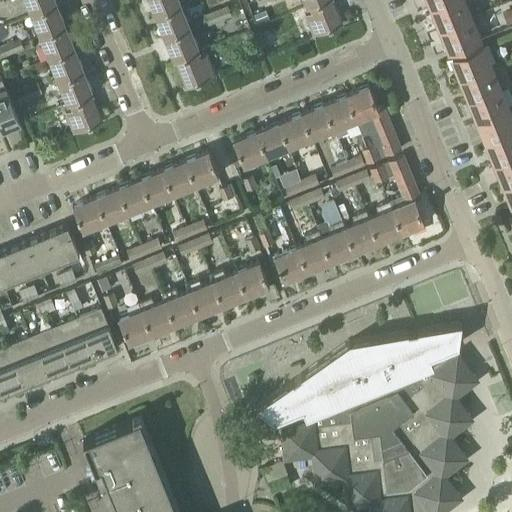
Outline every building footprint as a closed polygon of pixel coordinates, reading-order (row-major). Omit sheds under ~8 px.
[(24,0),(31,17),(56,6),(53,0),(24,0)] [(149,0),(157,20),(182,10),(177,0),(149,0)] [(332,0),(304,0),(307,6),(309,5),(311,11),(333,2),(332,0)] [(428,0),(432,8),(452,0),(428,0)] [(441,30),(471,18),(463,0),(452,0),(432,8),(441,30)] [(313,37),(343,25),(333,2),(311,11),(312,12),(304,15),(313,37)] [(220,20),(232,15),(227,5),(216,10),(220,20)] [(41,40),(66,29),(56,6),(31,17),(41,40)] [(167,43),(191,33),(182,10),(157,20),(167,43)] [(208,25),(220,20),(216,10),(204,15),(208,25)] [(450,52),(479,40),(471,18),(441,30),(450,52)] [(50,63),(75,52),(66,29),(41,40),(50,63)] [(197,51),(199,51),(191,33),(167,43),(174,61),(175,60),(177,65),(199,57),(197,51)] [(11,53),(23,48),(20,38),(8,43),(11,53)] [(0,57),(11,53),(8,43),(0,45),(0,57)] [(461,79),(490,67),(482,45),(452,57),(461,79)] [(59,86),(84,76),(75,52),(50,63),(59,86)] [(187,89),(216,77),(207,55),(200,58),(199,57),(177,65),(187,89)] [(470,101),(499,89),(490,67),(461,79),(470,101)] [(90,94),(92,93),(84,76),(59,86),(66,104),(68,103),(71,108),(92,99),(90,94)] [(0,78),(0,128),(5,127),(19,121),(5,87),(1,78),(0,78)] [(30,97),(42,92),(38,83),(26,87),(30,97)] [(369,86),(346,95),(356,119),(355,120),(362,135),(369,132),(374,145),(362,150),(367,163),(401,149),(384,107),(378,110),(369,86)] [(18,102),(30,97),(26,87),(14,92),(18,102)] [(479,122),(508,110),(499,89),(470,101),(479,122)] [(344,124),(355,120),(356,119),(346,95),(323,104),(333,129),(337,137),(348,132),(344,124)] [(73,134),(101,122),(92,99),(71,108),(71,110),(64,113),(73,134)] [(311,138),(333,129),(323,104),(301,113),(311,138)] [(488,144),(511,133),(511,119),(508,110),(479,122),(488,144)] [(288,147),(311,138),(301,113),(278,123),(288,147)] [(266,156),(288,147),(278,123),(256,132),(266,156)] [(243,165),(266,156),(256,132),(233,141),(243,165)] [(496,166),(511,159),(511,133),(488,144),(496,166)] [(195,185),(217,176),(208,151),(185,160),(195,185)] [(350,170),(364,164),(361,154),(346,160),(350,170)] [(403,154),(369,167),(370,168),(375,182),(393,174),(392,172),(408,166),(403,154)] [(505,187),(511,184),(511,159),(496,166),(505,187)] [(172,194),(195,185),(185,160),(162,169),(172,194)] [(333,177),(350,170),(346,160),(329,167),(333,177)] [(408,166),(392,172),(393,174),(401,195),(402,197),(417,190),(408,166)] [(150,203),(172,194),(162,169),(140,178),(150,203)] [(354,185),(355,184),(370,178),(367,169),(350,176),(354,185)] [(305,188),(319,183),(315,173),(301,178),(305,188)] [(248,190),(256,186),(251,174),(243,178),(248,190)] [(339,191),(354,185),(350,176),(336,181),(339,191)] [(127,212),(150,203),(140,178),(117,187),(127,212)] [(288,195),(305,188),(301,178),(284,185),(288,195)] [(223,199),(232,196),(227,184),(219,187),(223,199)] [(104,221),(127,212),(117,187),(95,196),(104,221)] [(324,196),(321,188),(305,194),(309,203),(324,196)] [(388,201),(401,232),(424,223),(414,198),(420,196),(417,190),(402,197),(401,195),(389,200),(388,201)] [(309,203),(305,194),(290,200),(293,209),(309,203)] [(82,230),(104,221),(95,196),(72,206),(82,230)] [(326,220),(315,224),(317,229),(330,261),(354,251),(344,227),(345,226),(333,198),(319,204),(323,212),(326,220)] [(377,242),(401,232),(388,201),(376,206),(378,213),(369,217),(367,217),(377,242)] [(367,217),(369,217),(366,210),(352,215),(354,223),(345,226),(344,227),(354,251),(377,242),(367,217)] [(261,212),(252,215),(256,225),(264,245),(273,242),(268,229),(265,222),(264,222),(261,212)] [(188,234),(207,227),(203,218),(185,226),(188,234)] [(48,231),(60,261),(79,253),(67,223),(48,231)] [(175,240),(188,234),(185,226),(172,231),(175,240)] [(307,271),(330,261),(317,229),(305,234),(307,242),(297,246),(307,271)] [(41,268),(60,261),(48,231),(29,239),(41,268)] [(198,248),(212,242),(209,233),(195,238),(198,248)] [(259,248),(254,235),(246,239),(251,251),(259,248)] [(143,253),(161,246),(158,237),(140,244),(143,253)] [(181,254),(198,248),(195,238),(178,245),(181,254)] [(22,276),(41,268),(29,239),(10,246),(22,276)] [(87,255),(96,251),(91,239),(81,243),(87,255)] [(129,258),(143,253),(140,244),(126,250),(129,258)] [(0,276),(3,284),(22,276),(10,246),(0,250),(0,276)] [(307,271),(297,246),(273,255),(283,280),(307,271)] [(152,267),(167,260),(163,251),(148,258),(152,267)] [(96,272),(121,262),(118,253),(93,264),(96,272)] [(136,274),(152,267),(148,258),(132,264),(136,274)] [(235,271),(245,295),(269,286),(259,261),(235,271)] [(235,271),(225,274),(222,268),(209,273),(211,280),(212,280),(222,305),(245,295),(235,271)] [(64,272),(68,283),(76,280),(71,269),(64,272)] [(61,286),(68,283),(64,272),(56,275),(61,286)] [(211,280),(202,284),(199,277),(185,283),(188,290),(198,314),(222,305),(212,280),(211,280)] [(26,287),(30,298),(38,295),(33,284),(26,287)] [(23,301),(30,298),(26,287),(18,290),(23,301)] [(73,287),(66,290),(71,301),(74,310),(82,307),(79,298),(78,298),(73,287)] [(188,290),(179,293),(175,287),(162,292),(175,324),(198,314),(188,290)] [(151,333),(175,324),(162,292),(138,302),(151,333)] [(43,300),(47,311),(55,308),(50,297),(43,300)] [(40,314),(47,311),(43,300),(35,303),(40,314)] [(128,343),(151,333),(138,302),(126,307),(128,314),(118,318),(128,343)] [(77,315),(93,356),(117,347),(100,306),(77,315)] [(70,366),(93,356),(77,315),(53,325),(70,366)] [(459,357),(454,355),(452,351),(451,348),(457,345),(460,322),(349,341),(257,405),(275,419),(281,417),(283,421),(284,425),(282,428),(284,452),(288,456),(312,453),(315,478),(319,482),(343,479),(346,503),(350,507),(374,504),(375,511),(422,511),(428,510),(429,511),(442,511),(457,500),(458,495),(444,476),(463,461),(463,456),(450,437),(468,422),(468,416),(454,397),(473,381),(473,375),(459,357)] [(46,375),(70,366),(53,325),(30,334),(46,375)] [(23,385),(46,375),(30,334),(6,344),(23,385)] [(0,393),(23,385),(6,344),(0,346),(0,393)] [(177,511),(138,416),(82,439),(94,468),(100,465),(118,511),(177,511)]
